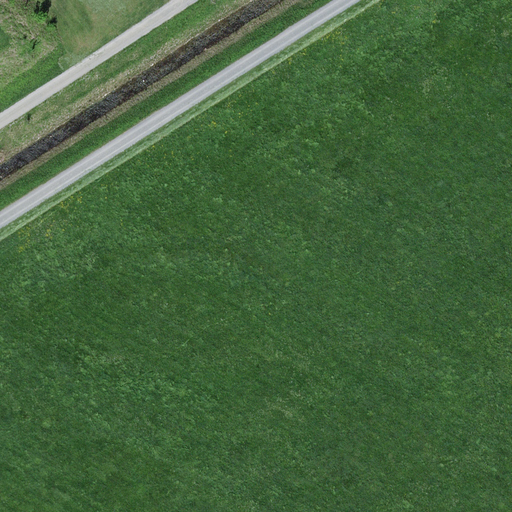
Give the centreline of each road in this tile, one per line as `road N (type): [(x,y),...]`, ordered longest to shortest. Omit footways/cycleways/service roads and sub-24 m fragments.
road 1 (track): [(0,217),(342,0)]
road 2 (track): [(0,125),(193,0)]
